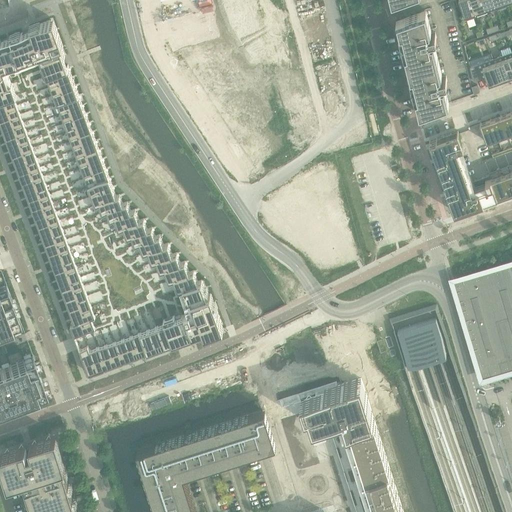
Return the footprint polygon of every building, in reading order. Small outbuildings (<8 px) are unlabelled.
[(160,0),(162,9),(163,8),(166,20),(168,19),(207,10),(204,0),(160,0)] [(283,0),(256,0),(260,11),(285,4),(283,0)] [(470,0),(458,0),(466,20),(477,17),(470,0)] [(482,0),(470,0),(477,17),(487,13),(485,9),(482,0)] [(495,6),(496,6),(493,0),(482,0),(485,9),(495,6)] [(493,0),(496,6),(495,6),(496,10),(508,6),(507,2),(506,2),(505,0),(493,0)] [(168,19),(185,60),(219,38),(215,30),(206,34),(201,23),(211,19),(207,10),(168,19)] [(426,32),(431,31),(426,10),(396,20),(399,32),(400,39),(403,39),(405,48),(403,49),(404,56),(404,55),(407,66),(438,58),(434,42),(429,43),(428,40),(436,38),(435,33),(427,35),(426,32)] [(287,18),(264,24),(268,38),(269,38),(291,32),(291,30),(292,30),(289,19),(288,19),(287,18)] [(2,45),(0,45),(0,98),(14,94),(17,103),(20,112),(23,120),(27,129),(30,137),(33,146),(37,156),(40,165),(43,173),(47,183),(50,192),(53,200),(56,209),(60,218),(63,228),(67,237),(70,245),(73,255),(77,264),(81,275),(84,283),(87,293),(92,304),(95,314),(91,316),(95,327),(75,334),(79,347),(87,345),(89,349),(98,346),(106,343),(114,340),(123,337),(131,334),(140,331),(148,328),(157,324),(165,321),(173,342),(174,342),(182,339),(194,334),(201,332),(211,328),(213,332),(223,328),(222,324),(216,308),(214,309),(211,302),(213,301),(211,293),(207,295),(202,280),(198,282),(194,271),(189,272),(189,273),(159,284),(155,273),(151,262),(147,251),(143,253),(139,243),(135,244),(131,235),(127,237),(123,227),(119,229),(114,217),(110,219),(106,210),(102,212),(99,203),(95,204),(92,194),(88,185),(85,176),(81,166),(78,157),(74,148),(71,139),(68,130),(64,121),(61,112),(57,102),(54,93),(51,84),(47,74),(68,66),(68,65),(66,60),(65,57),(60,45),(63,44),(54,19),(51,20),(40,24),(41,26),(32,29),(31,27),(30,28),(31,30),(30,30),(22,33),(21,34),(21,35),(21,36),(12,39),(12,37),(11,37),(11,39),(1,43),(2,45)] [(255,27),(244,30),(248,44),(259,41),(255,27)] [(291,32),(269,38),(273,50),(296,43),(292,31),(291,32)] [(185,60),(184,61),(204,91),(239,68),(228,53),(220,58),(210,44),(185,60)] [(511,51),(510,46),(500,50),(502,56),(510,77),(511,76),(511,51)] [(502,56),(492,59),(499,81),(510,77),(502,56)] [(437,76),(442,75),(438,58),(407,66),(409,76),(411,83),(414,82),(416,91),(413,92),(415,99),(419,114),(449,103),(445,85),(439,86),(439,84),(447,82),(446,76),(437,78),(437,76)] [(474,81),(486,77),(489,85),(499,81),(492,59),(470,67),(472,77),(474,81)] [(68,66),(47,74),(51,84),(72,76),(68,66)] [(72,76),(51,84),(54,93),(75,85),(72,76)] [(75,85),(54,93),(57,102),(78,94),(76,88),(75,85)] [(477,85),(471,87),(474,94),(480,92),(477,85)] [(14,94),(0,98),(0,109),(17,103),(14,94)] [(78,94),(57,102),(61,112),(82,104),(78,94)] [(17,103),(0,109),(0,119),(20,112),(17,103)] [(82,104),(61,112),(64,121),(85,113),(82,104)] [(20,112),(0,119),(0,121),(3,128),(23,120),(20,112)] [(501,115),(507,134),(508,134),(508,136),(510,140),(511,139),(511,115),(511,112),(510,112),(501,115)] [(85,113),(64,121),(68,130),(89,122),(85,113)] [(491,119),(490,119),(497,138),(497,140),(508,136),(508,134),(507,134),(501,115),(500,116),(491,119)] [(489,119),(479,123),(485,142),(496,138),(489,119)] [(23,120),(3,128),(6,136),(27,129),(23,120)] [(89,122),(68,130),(71,139),(92,131),(89,122)] [(27,129),(6,136),(8,142),(9,145),(30,137),(27,129)] [(92,131),(71,139),(74,148),(95,140),(92,131)] [(430,141),(429,141),(429,143),(431,148),(432,150),(434,155),(434,157),(437,162),(437,163),(439,169),(439,170),(442,176),(442,177),(444,183),(444,184),(447,191),(447,192),(450,198),(450,199),(452,205),(452,206),(454,211),(455,212),(456,212),(462,210),(463,209),(468,207),(470,207),(475,205),(477,204),(482,202),(484,202),(489,199),(491,199),(496,197),(497,197),(491,178),(486,180),(485,177),(476,180),(469,182),(468,181),(457,149),(457,148),(464,146),(459,134),(458,131),(457,131),(451,133),(450,134),(444,136),(443,136),(437,138),(436,139),(430,141)] [(30,137),(9,145),(12,153),(33,146),(30,137)] [(95,140),(74,148),(78,157),(99,149),(95,140)] [(33,146),(12,153),(16,163),(37,156),(33,146)] [(99,149),(78,157),(81,166),(102,158),(99,149)] [(37,156),(16,163),(19,173),(40,165),(37,156)] [(102,158),(81,166),(85,176),(106,168),(102,158)] [(40,165),(19,173),(22,181),(43,173),(40,165)] [(106,168),(85,176),(88,185),(109,177),(106,168)] [(511,173),(511,170),(501,174),(508,193),(511,191),(511,173)] [(43,173),(22,181),(26,191),(47,183),(43,173)] [(501,174),(491,178),(497,197),(498,196),(507,193),(508,193),(501,174)] [(109,177),(88,185),(92,194),(112,186),(109,177)] [(47,183),(26,191),(29,200),(50,192),(47,183)] [(112,186),(92,194),(95,204),(99,203),(116,196),(115,194),(112,186)] [(50,192),(29,200),(32,208),(53,200),(50,192)] [(116,196),(99,203),(102,212),(106,210),(123,204),(123,203),(119,194),(116,196)] [(53,200),(32,208),(36,217),(56,209),(53,200)] [(123,204),(106,210),(110,219),(114,217),(131,211),(130,210),(127,202),(123,203),(123,204)] [(56,209),(36,217),(39,225),(60,218),(56,209)] [(131,211),(114,217),(119,229),(123,227),(139,221),(139,220),(139,219),(135,209),(131,211)] [(60,218),(39,225),(42,236),(63,228),(60,218)] [(139,221),(123,227),(127,237),(131,235),(148,229),(147,228),(144,219),(139,220),(139,221)] [(148,229),(131,235),(135,244),(139,243),(156,237),(155,236),(155,235),(152,227),(148,229)] [(63,228),(42,236),(46,245),(67,237),(63,228)] [(156,237),(139,243),(143,253),(147,251),(164,245),(163,243),(160,234),(155,236),(156,237)] [(67,237),(46,245),(49,253),(70,245),(67,237)] [(164,245),(147,251),(151,262),(172,255),(172,254),(172,253),(168,243),(164,245)] [(70,245),(49,253),(53,263),(73,255),(70,245)] [(172,255),(151,262),(155,273),(181,263),(180,261),(177,253),(172,254),(172,255)] [(73,255),(53,263),(56,272),(77,264),(73,255)] [(511,369),(503,372),(502,371),(482,377),(453,281),(511,263),(511,257),(449,276),(448,277),(463,331),(478,383),(511,372),(511,369)] [(181,263),(155,273),(159,284),(189,273),(189,272),(189,271),(185,261),(181,263)] [(511,263),(453,281),(482,377),(502,371),(503,372),(511,369),(511,263)] [(77,264),(56,272),(60,282),(81,275),(77,264)] [(81,275),(60,282),(63,291),(84,283),(81,275)] [(84,283),(63,291),(67,301),(87,293),(84,283)] [(0,286),(0,325),(19,319),(19,318),(18,318),(12,299),(10,295),(6,285),(7,285),(6,284),(0,286)] [(87,293),(67,301),(71,312),(92,304),(87,293)] [(92,304),(71,312),(74,322),(91,316),(95,314),(92,304)] [(74,322),(70,323),(75,334),(95,327),(91,316),(74,322)] [(436,318),(398,330),(408,363),(447,351),(436,318)] [(165,321),(157,324),(164,345),(173,342),(165,321)] [(157,324),(148,328),(156,348),(164,345),(157,324)] [(148,328),(140,331),(147,352),(156,348),(148,328)] [(140,331),(131,334),(139,355),(147,352),(140,331)] [(131,334),(123,337),(131,358),(139,355),(131,334)] [(123,337),(114,340),(122,361),(131,358),(123,337)] [(114,340),(106,343),(114,364),(122,361),(114,340)] [(106,343),(98,346),(105,367),(114,364),(106,343)] [(87,345),(79,347),(89,373),(97,370),(89,349),(87,345)] [(98,346),(89,349),(97,370),(105,367),(98,346)] [(33,356),(0,368),(0,406),(44,390),(45,390),(45,389),(45,388),(43,385),(41,379),(33,356)] [(315,394),(304,397),(313,425),(324,422),(325,421),(326,424),(328,424),(329,423),(331,432),(332,433),(338,452),(348,485),(356,511),(367,511),(342,431),(347,429),(349,428),(350,428),(370,491),(376,511),(403,511),(375,424),(374,420),(361,379),(315,394)] [(196,511),(186,480),(259,457),(257,452),(262,450),(269,448),(258,412),(250,414),(137,450),(156,511),(196,511)] [(27,443),(3,451),(5,458),(12,481),(24,477),(34,511),(78,511),(64,465),(54,435),(31,442),(33,449),(29,450),(27,443)]
